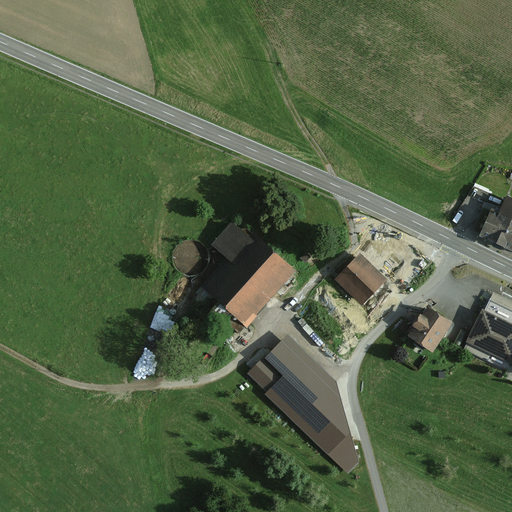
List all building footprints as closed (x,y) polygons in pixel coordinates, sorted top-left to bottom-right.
[(499,213),(485,207),(473,236),(511,251),(511,198),(506,196),(499,213)] [(290,274),(231,222),(210,246),(227,260),(203,287),(247,324),(290,274)] [(386,226),(364,249),(387,271),(409,247),(386,226)] [(511,302),(492,292),(482,312),(481,312),(466,344),(467,345),(464,350),(506,371),(510,364),(511,365),(511,302)] [(449,323),(425,306),(407,333),(432,349),(449,323)] [(285,378),(265,359),(250,375),(305,427),(326,404),(292,371),(285,378)]
